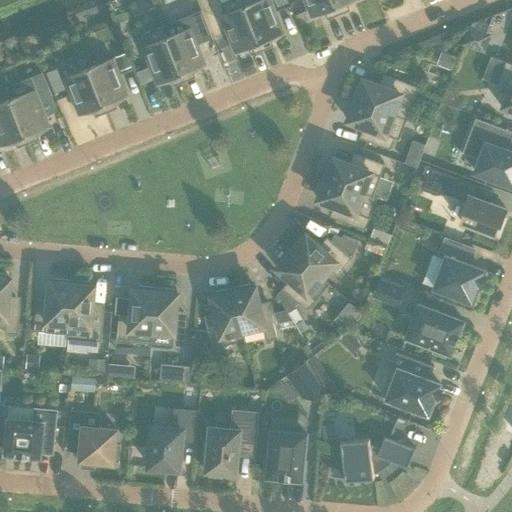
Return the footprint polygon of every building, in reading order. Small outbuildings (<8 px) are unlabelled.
[(222,17),(211,22),(217,37),(228,33),(236,53),(249,48),(252,55),(263,50),(243,0),(221,0),(222,2),(221,3),(226,14),(221,15),(222,17)] [(243,0),(263,50),(275,46),(272,38),(285,33),(271,0),(243,0)] [(340,15),(333,0),(305,0),(312,17),(325,12),(328,19),(340,15)] [(333,0),(340,15),(351,10),(348,3),(355,0),(333,0)] [(202,10),(163,26),(167,37),(185,82),(197,77),(194,70),(207,64),(199,43),(213,37),(202,10)] [(491,33),(498,13),(469,25),(491,33)] [(469,25),(461,45),(485,53),(493,34),(491,33),(469,25)] [(163,26),(143,35),(146,42),(147,45),(143,47),(151,66),(155,78),(158,84),(171,79),(174,86),(185,82),(167,37),(163,26)] [(456,57),(442,52),(438,64),(451,69),(456,57)] [(120,69),(132,65),(127,53),(116,57),(120,69)] [(492,56),(487,70),(502,75),(507,62),(492,56)] [(90,68),(107,113),(119,108),(116,101),(129,95),(114,58),(90,68)] [(511,63),(507,62),(502,75),(499,84),(510,89),(503,107),(511,110),(511,63)] [(151,66),(138,72),(142,84),(155,78),(151,66)] [(107,113),(90,68),(65,78),(80,115),(93,110),(96,117),(107,113)] [(7,86),(12,99),(30,144),(41,139),(38,132),(51,126),(46,114),(57,108),(42,72),(7,86)] [(352,98),(408,119),(415,99),(415,98),(419,87),(417,86),(409,83),(390,76),(386,88),(364,79),(363,83),(358,81),(352,98)] [(412,76),(409,83),(417,86),(419,79),(412,76)] [(408,119),(352,98),(346,115),(350,117),(349,120),(370,129),(366,140),(391,149),(395,137),(400,139),(408,119)] [(30,144),(12,99),(0,103),(0,141),(2,146),(15,141),(18,148),(30,144)] [(511,151),(499,147),(506,129),(476,118),(464,152),(481,159),(477,172),(511,185),(511,151)] [(322,177),(373,196),(381,175),(385,164),(361,155),(356,166),(335,158),(333,162),(329,160),(322,177)] [(431,167),(423,190),(436,195),(446,193),(468,201),(464,210),(466,211),(462,222),(496,234),(500,223),(502,224),(507,209),(495,204),(475,197),(479,185),(431,167)] [(373,196),(322,177),(316,194),(320,195),(319,199),(341,207),(337,218),(365,229),(378,198),(373,196)] [(300,235),(289,248),(322,278),(330,269),(337,275),(351,260),(360,236),(344,230),(343,234),(336,231),(332,242),(324,251),(307,235),(304,238),(300,235)] [(456,295),(455,298),(468,303),(469,300),(473,301),(479,284),(483,286),(483,284),(486,277),(486,276),(483,275),(484,270),(469,265),(475,249),(446,238),(440,255),(448,258),(436,288),(456,295)] [(367,239),(364,247),(383,254),(386,246),(367,239)] [(322,278),(289,248),(277,262),(281,265),(278,268),(295,284),(288,293),(306,309),(329,283),(322,278)] [(8,274),(0,273),(0,327),(6,328),(6,333),(18,334),(21,303),(9,302),(11,279),(7,278),(8,274)] [(35,331),(69,334),(74,280),(56,278),(55,283),(51,282),(49,306),(37,305),(35,331)] [(374,296),(399,306),(406,289),(380,279),(374,296)] [(74,280),(69,334),(68,339),(103,342),(106,311),(93,310),(95,286),(91,286),(91,281),(74,280)] [(234,287),(244,331),(264,326),(268,340),(280,337),(277,324),(276,319),(275,313),(273,307),(261,310),(256,287),(252,288),(251,283),(234,287)] [(119,297),(118,312),(121,312),(119,338),(131,339),(152,341),(157,287),(139,285),(139,290),(135,290),(134,298),(119,297)] [(175,288),(157,287),(152,341),(152,346),(186,349),(189,318),(177,317),(179,294),(175,293),(175,288)] [(244,331),(234,287),(216,291),(217,296),(213,297),(219,320),(207,322),(213,348),(246,340),(244,331)] [(452,354),(457,342),(461,333),(465,321),(421,304),(408,337),(435,348),(433,353),(446,358),(448,353),(452,354)] [(297,310),(290,314),(302,335),(309,331),(297,310)] [(285,311),(275,313),(276,319),(277,324),(292,321),(285,311)] [(356,341),(350,334),(341,342),(347,349),(356,341)] [(440,397),(443,390),(444,389),(440,387),(441,383),(430,379),(435,366),(398,352),(392,368),(398,370),(388,399),(430,415),(436,397),(440,398),(440,397)] [(27,368),(39,369),(40,358),(28,357),(27,368)] [(108,367),(109,359),(93,358),(91,374),(107,375),(108,367)] [(304,397),(319,400),(321,384),(305,362),(287,375),(304,397)] [(111,363),(110,375),(122,376),(123,364),(111,363)] [(189,381),(191,366),(179,365),(177,380),(189,381)] [(95,391),(96,378),(73,377),(72,390),(95,391)] [(151,381),(139,380),(139,388),(151,389),(151,381)] [(337,395),(324,396),(326,408),(335,407),(338,403),(337,395)] [(55,446),(59,410),(34,407),(33,420),(9,418),(6,454),(42,457),(43,445),(55,446)] [(199,410),(185,409),(175,408),(173,428),(154,426),(150,467),(180,469),(183,439),(197,440),(199,410)] [(120,462),(121,445),(116,444),(117,430),(99,428),(100,412),(71,410),(68,443),(82,444),(81,460),(83,461),(83,466),(96,467),(97,462),(112,463),(112,461),(120,462)] [(210,476),(234,479),(234,474),(238,474),(241,443),(257,444),(260,412),(235,410),(233,428),(211,426),(210,443),(205,442),(204,455),(208,455),(207,472),(211,472),(210,476)] [(290,479),(303,480),(308,433),(272,429),(268,477),(290,479)] [(404,438),(394,439),(386,436),(384,441),(371,443),(371,438),(342,441),(342,446),(341,446),(334,472),(346,474),(347,480),(376,477),(375,469),(379,468),(383,465),(386,462),(390,459),(409,467),(416,449),(402,443),(404,438)]
